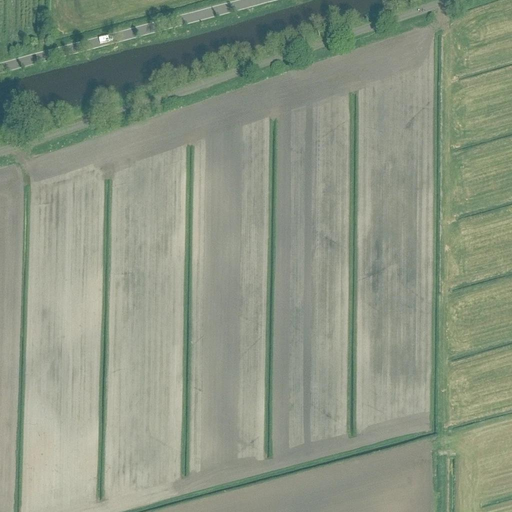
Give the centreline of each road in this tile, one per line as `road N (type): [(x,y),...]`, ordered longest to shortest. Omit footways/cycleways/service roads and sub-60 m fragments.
road 1 (unclassified): [(0,150),(454,0)]
road 2 (unclassified): [(0,69),(260,0)]
